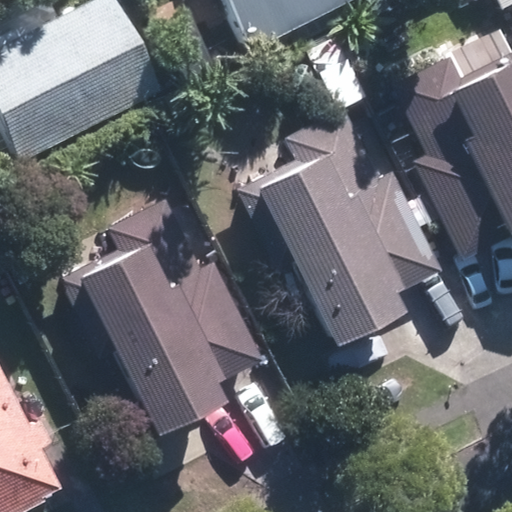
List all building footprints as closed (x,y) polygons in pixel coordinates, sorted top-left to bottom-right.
[(87,0),(0,43),(0,129),(16,160),(153,91),(107,0),(87,0)] [(0,0),(0,22),(42,0),(0,0)] [(340,0),(217,0),(242,49),(340,0)] [(511,0),(487,0),(493,12),(511,2),(511,0)] [(437,58),(385,84),(419,152),(406,159),(457,261),(508,236),(511,243),(511,51),(450,82),(437,58)] [(338,110),(279,138),(290,162),(232,189),(271,272),(284,266),(322,344),(392,311),(385,295),(436,271),(388,170),(370,178),(338,110)] [(159,198),(100,226),(111,250),(52,278),(92,360),(105,354),(143,433),(213,399),(205,383),(257,359),(209,258),(191,266),(159,198)] [(0,379),(0,511),(6,511),(57,488),(36,446),(44,442),(32,419),(22,424),(0,379)]
